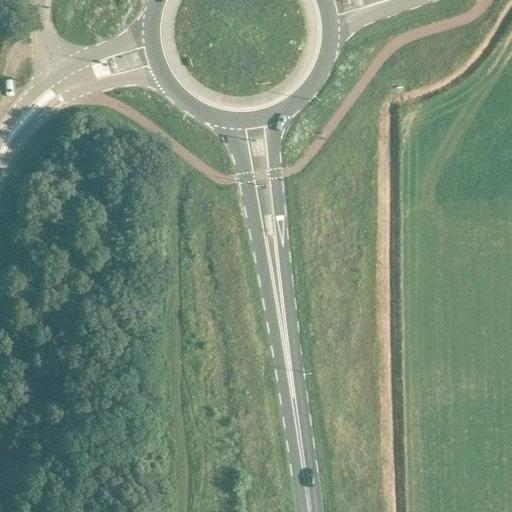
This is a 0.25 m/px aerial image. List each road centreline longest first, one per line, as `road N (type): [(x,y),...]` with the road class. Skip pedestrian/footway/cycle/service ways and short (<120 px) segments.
road 1 (primary): [(222,122),(280,316)]
road 2 (primary): [(280,316),(270,149),(278,115)]
road 3 (primary): [(307,511),(280,316)]
